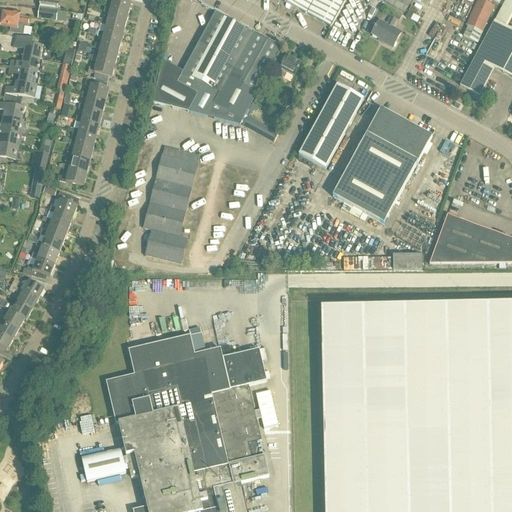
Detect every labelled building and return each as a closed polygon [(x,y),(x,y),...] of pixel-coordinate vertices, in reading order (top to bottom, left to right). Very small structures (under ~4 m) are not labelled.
[(276,0),(331,29),(346,0),(276,0)] [(405,14),(410,4),(402,0),(386,0),(384,3),(405,14)] [(478,44),(482,34),(495,7),(479,0),(477,0),(466,26),(468,27),(463,38),(478,44)] [(40,1),(39,11),(58,13),(59,3),(40,1)] [(127,19),(130,6),(112,2),(110,9),(104,8),(103,13),(109,15),(109,14),(127,19)] [(39,11),(37,20),(56,23),(57,22),(66,23),(67,14),(63,14),(58,13),(39,11)] [(19,19),(20,15),(11,13),(11,15),(3,14),(2,20),(0,20),(0,22),(0,26),(1,26),(1,28),(10,29),(10,34),(23,37),(25,28),(28,29),(28,27),(29,20),(19,19)] [(413,16),(408,13),(406,18),(417,24),(420,19),(413,15),(413,16)] [(124,30),(127,19),(109,14),(109,15),(107,21),(101,20),(100,25),(106,27),(106,26),(124,30)] [(256,95),(281,49),(215,14),(183,74),(177,84),(163,62),(153,104),(240,127),(243,121),(242,120),(256,95)] [(393,30),(397,21),(390,17),(386,26),(379,22),(371,36),(384,43),(383,45),(392,50),(401,34),(393,30)] [(511,78),(511,31),(495,23),(461,87),(479,96),(493,68),(511,78)] [(121,43),(124,30),(106,26),(106,27),(104,33),(98,32),(97,37),(103,38),(121,43)] [(16,37),(13,49),(24,52),(23,58),(40,62),(43,48),(38,47),(39,42),(36,41),(31,40),(16,37)] [(118,55),(121,43),(103,38),(101,45),(95,44),(94,49),(100,51),(100,50),(118,55)] [(115,67),(118,55),(100,50),(100,51),(98,57),(92,56),(91,61),(96,63),(97,62),(115,67)] [(11,62),(9,69),(38,75),(40,62),(23,58),(22,64),(11,62)] [(294,79),(301,66),(286,58),(275,78),(282,81),(286,74),(294,79)] [(112,79),(115,67),(97,62),(96,63),(97,63),(95,69),(89,68),(87,74),(94,76),(93,80),(107,83),(109,78),(112,79)] [(9,69),(8,76),(17,78),(16,84),(35,88),(38,75),(9,69)] [(106,104),(109,91),(106,91),(107,85),(87,79),(85,87),(90,88),(88,95),(83,93),(81,98),(87,100),(87,99),(106,104)] [(5,96),(4,101),(21,105),(22,104),(36,106),(37,101),(33,100),(35,88),(16,84),(15,90),(6,89),(4,96),(5,96)] [(325,171),(363,101),(337,87),(299,157),(325,171)] [(61,111),(65,93),(58,92),(54,110),(61,111)] [(102,116),(106,104),(87,99),(87,100),(85,107),(80,105),(78,110),(84,112),(84,111),(102,116)] [(20,110),(21,105),(4,101),(2,106),(0,105),(0,112),(4,114),(2,120),(24,124),(27,111),(20,110)] [(384,226),(391,213),(402,193),(418,164),(432,138),(381,110),(367,136),(351,166),(333,198),(344,204),(341,211),(359,220),(362,214),(384,226)] [(99,128),(102,116),(84,111),(84,112),(82,118),(77,117),(75,122),(81,124),(81,123),(99,128)] [(274,144),(279,135),(248,118),(242,128),(274,144)] [(0,132),(21,137),(24,124),(2,120),(1,126),(0,126),(0,132)] [(96,140),(99,128),(81,123),(81,124),(79,131),(74,129),(72,134),(78,136),(78,135),(80,135),(96,140)] [(0,146),(19,150),(21,137),(0,132),(0,146)] [(96,140),(80,135),(78,135),(78,136),(76,142),(70,141),(69,147),(75,148),(75,147),(80,148),(93,152),(96,140)] [(0,164),(1,165),(2,160),(16,163),(19,150),(0,146),(0,164)] [(93,152),(80,148),(75,147),(75,148),(73,154),(67,153),(66,158),(72,159),(80,161),(90,164),(93,152)] [(180,266),(187,241),(179,239),(197,166),(200,157),(165,148),(163,157),(144,230),(152,232),(145,257),(180,266)] [(49,155),(36,152),(32,169),(46,171),(49,155)] [(90,164),(80,161),(72,159),(70,166),(64,165),(63,170),(68,172),(69,172),(69,171),(80,174),(87,175),(90,164)] [(87,175),(80,174),(69,171),(69,172),(68,172),(67,178),(61,177),(58,189),(68,192),(70,184),(84,188),(87,175)] [(42,180),(34,179),(32,189),(40,191),(42,180)] [(55,198),(57,192),(45,188),(43,194),(55,198)] [(51,208),(49,213),(54,215),(55,213),(72,220),(77,208),(68,205),(71,198),(60,194),(57,201),(60,202),(56,210),(51,208)] [(68,232),(72,220),(55,213),(54,215),(52,222),(46,219),(44,225),(50,227),(51,225),(68,232)] [(511,242),(446,219),(429,266),(511,265),(511,242)] [(64,243),(68,232),(51,225),(50,227),(47,233),(42,231),(40,236),(45,238),(46,237),(64,243)] [(59,255),(64,243),(46,237),(45,238),(43,245),(37,243),(35,248),(41,250),(42,248),(59,255)] [(55,266),(59,255),(42,248),(41,250),(39,256),(33,254),(31,259),(37,261),(37,260),(55,266)] [(50,278),(55,266),(37,260),(37,261),(34,268),(29,266),(27,270),(25,270),(22,275),(45,282),(47,277),(50,278)] [(15,281),(12,286),(16,289),(20,284),(15,281)] [(29,282),(23,293),(38,302),(44,291),(29,282)] [(286,283),(266,283),(267,328),(287,328),(286,283)] [(32,312),(38,302),(23,293),(16,289),(12,286),(8,292),(13,295),(15,292),(21,296),(17,304),(32,312)] [(32,312),(17,304),(15,308),(3,301),(0,305),(0,307),(9,313),(24,322),(26,323),(32,312)] [(325,511),(511,511),(511,304),(321,309),(325,511)] [(18,332),(24,322),(9,313),(3,323),(18,332)] [(0,335),(12,342),(18,332),(3,323),(0,328),(0,335)] [(0,348),(6,353),(12,342),(0,335),(0,348)] [(195,357),(190,338),(129,352),(135,377),(106,384),(116,426),(119,425),(127,458),(122,459),(120,451),(82,460),(87,484),(126,475),(124,467),(128,466),(132,480),(140,478),(147,509),(134,511),(247,511),(241,485),(269,478),(264,457),(264,458),(260,442),(262,442),(249,387),(267,383),(260,351),(231,358),(229,347),(222,348),(225,360),(223,360),(221,351),(195,357)] [(267,435),(279,434),(278,426),(266,427),(267,435)]
